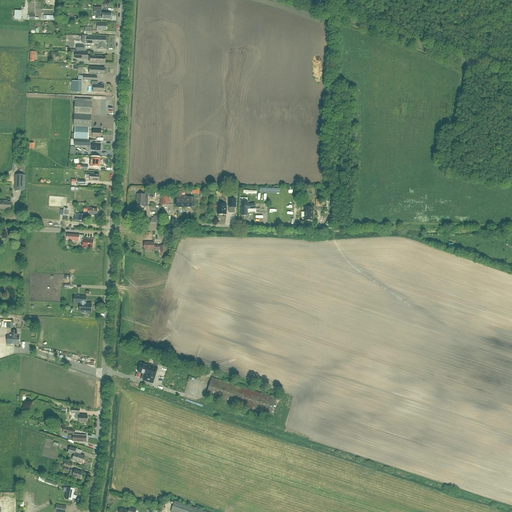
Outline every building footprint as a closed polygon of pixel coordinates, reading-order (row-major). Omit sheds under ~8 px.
[(111,20),(111,13),(101,13),(102,8),(94,7),(93,12),(94,12),(96,12),(96,13),(96,19),(103,19),(111,20)] [(106,50),(106,38),(87,37),(87,44),(98,44),(98,50),(106,50)] [(75,52),(75,59),(90,59),(90,63),(101,64),(101,63),(105,63),(105,57),(102,57),(102,56),(90,56),(88,56),(88,53),(75,52)] [(104,86),(104,85),(99,85),(98,85),(98,82),(91,82),(91,86),(93,86),(93,92),(94,92),(96,92),(98,92),(103,93),(104,93),(104,89),(104,86)] [(88,137),(89,130),(89,127),(90,127),(92,103),(91,103),(91,100),(75,99),(75,102),(73,126),(75,127),(74,139),(88,140),(88,137)] [(100,151),(101,144),(96,143),(92,142),(92,143),(90,143),(90,140),(84,140),(84,146),(92,146),(91,150),(100,151)] [(99,167),(100,159),(90,158),(90,166),(99,167)] [(99,181),(99,175),(94,174),(94,173),(86,173),(85,178),(90,178),(89,181),(99,181)] [(16,175),(15,191),(25,191),(25,176),(16,175)] [(260,189),(242,189),(242,193),(257,193),(257,197),(260,197),(260,189)] [(177,208),(192,207),(191,197),(187,198),(186,196),(182,197),(182,193),(177,193),(177,198),(176,198),(177,208)] [(8,201),(0,200),(0,208),(11,209),(11,203),(8,202),(8,201)] [(255,209),(255,205),(247,205),(247,201),(241,201),(241,207),(241,215),(247,216),(247,209),(255,209)] [(217,204),(217,214),(226,215),(226,211),(226,209),(226,205),(217,204)] [(304,207),(304,220),(312,220),(312,207),(304,207)] [(84,239),(83,243),(82,243),(82,247),(93,248),(93,240),(84,239)] [(160,250),(160,245),(154,245),(154,242),(145,242),(145,244),(144,244),(144,248),(145,248),(145,250),(160,250)] [(74,296),(74,305),(80,305),(80,312),(84,313),(85,313),(87,314),(88,313),(91,313),(91,304),(86,304),(86,297),(74,296)] [(16,336),(17,335),(17,331),(12,331),(11,336),(7,335),(7,345),(19,345),(19,336),(16,336)] [(148,364),(148,366),(140,364),(139,368),(138,368),(137,371),(138,371),(137,372),(145,374),(143,380),(153,383),(158,367),(148,364)] [(211,378),(206,395),(271,416),(276,398),(211,378)] [(80,409),(71,408),(71,413),(75,414),(75,419),(79,419),(79,422),(87,423),(88,416),(79,415),(80,409)] [(65,451),(68,452),(69,448),(60,444),(58,449),(62,450),(62,452),(64,453),(65,451)] [(82,464),(85,456),(75,453),(76,449),(70,447),(68,453),(74,455),(72,460),(82,464)] [(71,469),(69,475),(72,476),(80,479),(82,472),(77,471),(77,470),(74,469),(74,470),(71,469)] [(75,501),(77,490),(70,489),(68,500),(75,501)] [(206,511),(175,501),(170,511),(206,511)]
